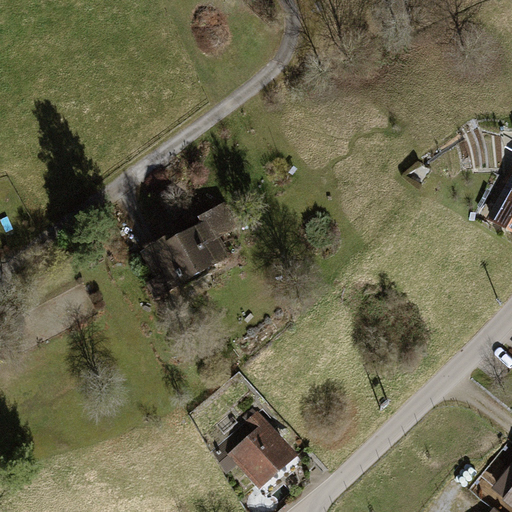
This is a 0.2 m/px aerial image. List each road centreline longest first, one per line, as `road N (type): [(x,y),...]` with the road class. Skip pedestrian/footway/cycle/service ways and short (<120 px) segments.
road 1 (residential): [(287,0),(293,27),(273,69),(0,275)]
road 2 (unclassified): [(304,511),(511,311)]
